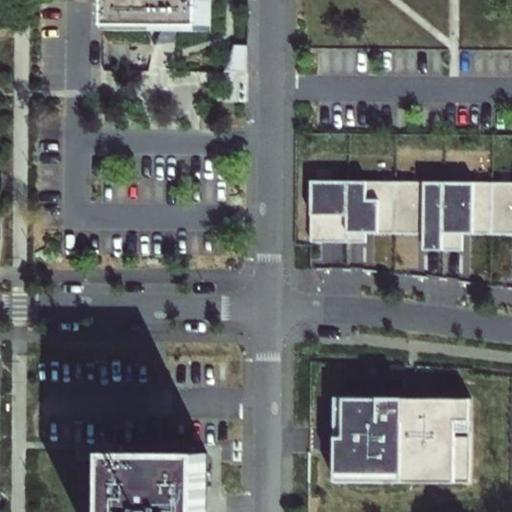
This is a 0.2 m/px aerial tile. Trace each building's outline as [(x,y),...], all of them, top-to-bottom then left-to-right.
[(117,0),(117,26),(152,26),(176,26),(210,27),(210,0),(117,0)] [(244,49),(231,49),(222,76),(244,76),(244,49)] [(511,182),(324,181),(323,242),(379,242),(379,233),(437,234),(437,251),(475,251),(475,235),(511,235),(511,182)] [(470,483),(470,399),(335,398),(334,482),(470,483)] [(205,511),(206,455),(172,454),(113,454),(112,511),(205,511)]
